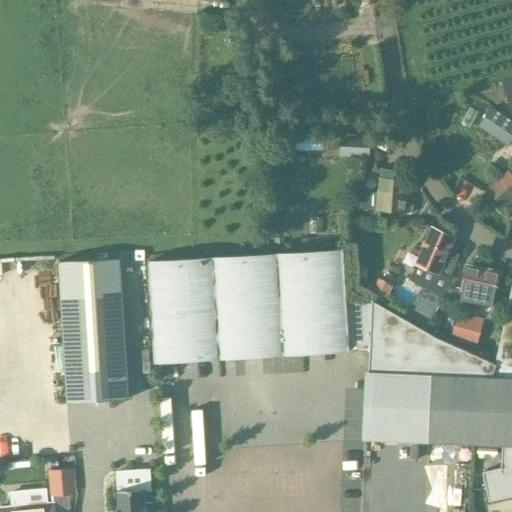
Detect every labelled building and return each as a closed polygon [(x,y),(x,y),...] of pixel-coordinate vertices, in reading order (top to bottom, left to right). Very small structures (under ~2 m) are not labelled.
[(511,77),(502,80),(511,114),(511,77)] [(511,140),(511,121),(492,107),(481,100),(465,125),(475,132),(480,125),(508,144),(511,140)] [(338,158),(369,160),(370,136),(339,135),(338,158)] [(353,208),(371,209),(404,212),(407,178),(396,178),(397,169),(382,168),(380,193),(372,192),(355,190),(353,208)] [(504,207),(511,200),(511,172),(510,170),(490,189),(504,207)] [(434,227),(418,263),(410,280),(425,288),(408,317),(425,328),(435,312),(438,313),(439,307),(438,306),(442,299),(444,299),(451,277),(441,273),(456,237),(434,227)] [(343,250),(279,253),(283,353),(348,350),(345,302),(343,250)] [(279,253),(214,256),(219,356),(283,353),(279,253)] [(214,256),(150,259),(155,360),(219,356),(214,256)] [(121,257),(60,261),(68,402),(129,398),(121,257)] [(497,289),(499,275),(467,270),(463,300),(503,307),(505,291),(497,289)] [(385,301),(394,285),(382,278),(372,294),(385,301)] [(345,302),(348,350),(369,349),(369,372),(366,437),(504,443),(503,469),(483,473),(490,504),(511,498),(511,292),(498,365),(432,335),(401,317),(372,301),(345,302)] [(0,337),(8,338),(9,300),(0,299),(0,337)] [(439,307),(438,313),(433,333),(477,345),(484,319),(439,307)] [(47,468),(49,496),(75,494),(72,466),(47,468)] [(115,493),(116,511),(144,511),(143,492),(115,493)] [(0,511),(54,511),(54,501),(0,506),(0,511)]
